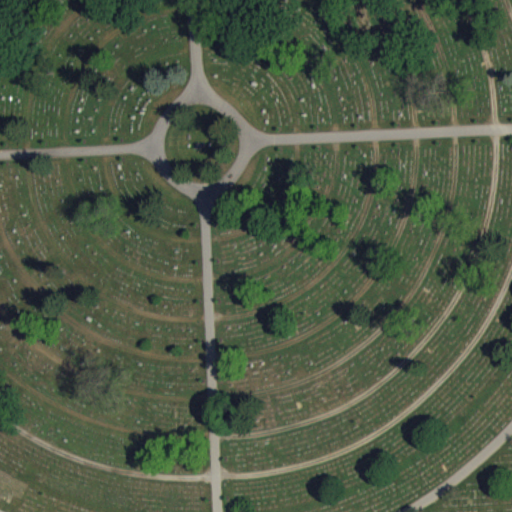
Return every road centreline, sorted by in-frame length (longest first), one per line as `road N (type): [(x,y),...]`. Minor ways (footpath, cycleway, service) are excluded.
road 1 (track): [(214,398),(179,400),(105,384),(46,352),(0,306),(422,7),(451,78),(458,155),(447,226),(423,280),(375,337),(327,371),(267,394),(214,398)]
road 2 (track): [(308,0),(346,36),(375,99),(378,171),(364,219),(339,261),(293,298),(257,313),(187,321),(108,299),(65,261),(37,216),(29,164),(36,82),(61,31),(98,0)]
road 3 (track): [(0,416),(98,467),(197,478),(314,463),(369,440),(418,405),(467,354),(511,273),(507,0)]
road 4 (track): [(196,8),(139,20),(105,41),(78,77),(66,119),(76,208),(99,244),(165,281),(253,274),(292,252),(319,225),(339,160),(330,87),(295,33),(256,13),(196,8)]
road 5 (track): [(0,363),(103,426),(196,441),(270,434),(328,417),(374,390),(451,311),(489,221),(496,106),(463,0)]
road 6 (track): [(368,0),(397,45),(411,88),(415,184),(399,237),(369,287),(313,334),(230,358),(164,359),(113,346),(48,303),(0,223)]
road 7 (track): [(198,48),(138,62),(109,102),(106,167),(116,196),(140,224),(174,239),(255,227),(298,182),(298,120),(286,82),(243,51),(198,48)]
